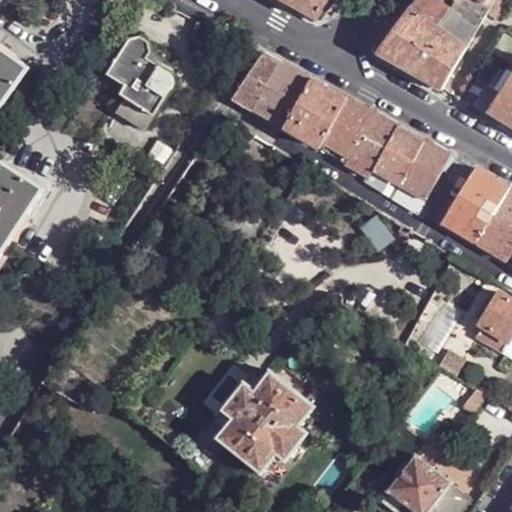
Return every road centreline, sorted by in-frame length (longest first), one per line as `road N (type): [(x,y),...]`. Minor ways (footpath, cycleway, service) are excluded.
road 1 (residential): [(425,227),(217,103)]
road 2 (tertiary): [(336,60),(475,141)]
road 3 (tertiary): [(336,60),(222,1)]
